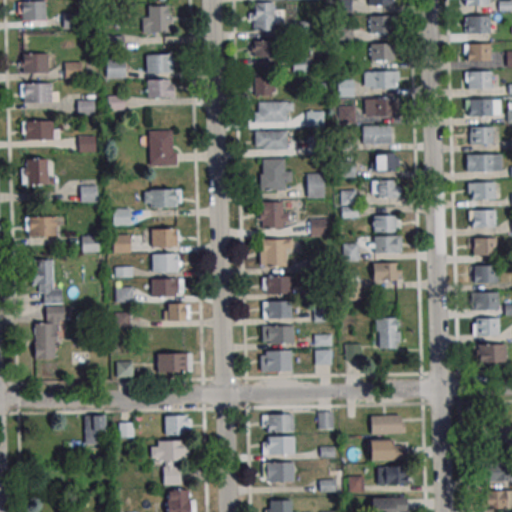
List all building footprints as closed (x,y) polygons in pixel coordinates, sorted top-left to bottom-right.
[(46,1),(18,1),(18,20),(46,20),(46,1)] [(249,30),(274,30),(274,18),(288,18),(288,33),(307,33),(307,21),(294,21),(294,11),(285,11),(285,5),(274,5),(274,2),(249,2),(249,30)] [(170,32),(170,5),(147,5),(147,15),(142,15),(142,32),(170,32)] [(368,16),(390,15),(391,32),(368,33),(368,16)] [(465,16),(488,15),(488,33),(466,33),(465,16)] [(351,28),(337,28),(337,39),(351,39),(351,28)] [(273,63),(273,40),(252,40),(252,57),(264,57),(264,63),(273,63)] [(369,43),(391,43),(392,60),(369,60),(369,43)] [(465,44),(488,43),(488,60),(466,61),(465,44)] [(21,53),(21,72),(47,72),(47,53),(21,53)] [(173,72),(173,53),(145,53),(145,72),(173,72)] [(291,73),(308,73),(308,58),(291,58),(291,73)] [(124,77),(124,61),(105,61),(105,77),(124,77)] [(81,62),(64,62),(64,77),(81,77),(81,62)] [(369,71),(392,71),(392,88),(370,88),(369,71)] [(466,71),(489,71),(489,88),(467,88),(466,71)] [(274,94),(274,76),(250,76),(250,94),(274,94)] [(176,79),(146,79),(146,97),(176,97),(176,79)] [(353,96),(353,79),(337,79),(337,96),(353,96)] [(20,102),(57,102),(57,91),(52,91),(52,83),(20,83),(20,102)] [(123,96),(108,96),(108,110),(123,110),(123,96)] [(370,99),(393,98),(393,116),(371,116),(370,99)] [(93,114),(93,99),(77,99),(77,114),(93,114)] [(467,99),(490,99),(490,116),(468,116),(467,99)] [(254,101),(254,121),(291,121),(291,101),(254,101)] [(337,123),(354,123),(354,106),(337,106),(337,123)] [(306,111),(306,126),(323,126),(323,111),(306,111)] [(21,120),(21,139),(58,139),(58,120),(21,120)] [(361,126),(389,126),(389,143),(362,144),(361,126)] [(467,127),(490,126),(490,143),(468,144),(467,127)] [(174,164),(174,130),(148,130),(148,164),(174,164)] [(286,149),(286,130),(254,131),(254,150),(286,149)] [(76,135),(76,152),(95,152),(95,135),(76,135)] [(397,170),(397,153),(373,153),(373,170),(397,170)] [(469,155),(492,154),(492,171),(470,172),(469,155)] [(21,159),(21,185),(48,185),(48,159),(21,159)] [(260,189),(291,189),(291,169),(283,169),(283,159),(260,159),(260,189)] [(353,176),(353,165),(340,164),(340,176),(353,176)] [(323,197),(323,172),(306,172),(306,197),(323,197)] [(399,180),(370,180),(370,197),(399,197),(399,180)] [(470,183),(492,182),(493,199),(470,200),(470,183)] [(97,202),(97,184),(79,184),(80,202),(97,202)] [(179,207),(179,189),(144,189),(144,208),(179,207)] [(356,190),(340,190),(340,217),(356,217),(356,190)] [(259,202),(259,228),(286,228),(286,202),(259,202)] [(129,208),(112,208),(112,226),(129,226),(129,208)] [(470,210),(493,209),(493,227),(471,227),(470,210)] [(371,216),(394,215),(394,232),(372,233),(371,216)] [(55,216),(25,216),(25,235),(55,235),(55,216)] [(326,218),(309,218),(309,236),(326,236),(326,218)] [(150,246),(178,246),(178,229),(150,229),(150,246)] [(129,234),(112,234),(112,253),(129,253),(129,234)] [(99,252),(99,235),(81,235),(81,252),(99,252)] [(372,236),(395,235),(395,252),(373,253),(372,236)] [(471,238),(493,237),(494,254),(471,255),(471,238)] [(259,265),(291,265),(291,239),(259,239),(259,265)] [(150,271),(180,271),(180,254),(150,254),(150,271)] [(32,286),(41,286),(41,304),(61,304),(61,287),(51,287),(51,260),(31,260),(32,286)] [(373,263),(395,262),(396,279),(373,280),(373,263)] [(473,266),(496,266),(496,283),(474,283),(473,266)] [(291,293),(291,276),(261,276),(261,293),(291,293)] [(182,278),(150,278),(150,296),(182,296),(182,278)] [(114,286),(115,302),(132,302),(132,286),(114,286)] [(474,293),(496,292),(496,309),(474,310),(474,293)] [(290,318),(290,301),(262,301),(262,318),(290,318)] [(164,304),(164,321),(186,321),(186,304),(164,304)] [(33,358),(56,358),(55,321),(63,320),(63,307),(44,307),(44,323),(33,323),(33,358)] [(398,317),(376,317),(376,348),(398,348),(398,317)] [(475,319),(497,318),(498,335),(475,336),(475,319)] [(261,342),(292,342),(292,326),(261,326),(261,342)] [(359,344),(345,344),(345,360),(359,360),(359,344)] [(475,345),(475,363),(505,363),(505,345),(475,345)] [(330,364),(330,350),(314,350),(314,364),(330,364)] [(260,371),(290,371),(290,351),(260,351),(260,371)] [(190,373),(190,354),(156,354),(156,373),(190,373)] [(116,362),(116,377),(132,377),(132,362),(116,362)] [(331,428),(331,412),(318,412),(318,428),(331,428)] [(104,445),(104,415),(83,415),(83,445),(104,445)] [(189,415),(164,415),(164,434),(189,434),(189,415)] [(265,415),(291,415),(291,432),(265,432),(265,415)] [(370,433),(403,433),(403,415),(370,415),(370,433)] [(487,443),(497,438),(492,426),(481,431),(487,443)] [(266,437),(292,437),(292,453),(266,454),(266,437)] [(150,441),(150,461),(161,461),(162,484),(183,483),(183,461),(189,461),(189,440),(150,441)] [(402,440),(367,440),(367,460),(402,460),(402,440)] [(511,462),(483,463),(483,482),(511,481),(511,462)] [(266,463),(292,463),(292,479),(266,480),(266,463)] [(376,466),(376,484),(405,484),(405,466),(376,466)] [(165,511),(192,511),(192,489),(165,489),(165,511)] [(511,508),(511,490),(484,490),(484,509),(511,508)] [(405,511),(406,498),(370,498),(369,511),(405,511)] [(264,500),(264,511),(295,511),(296,500),(264,500)]
